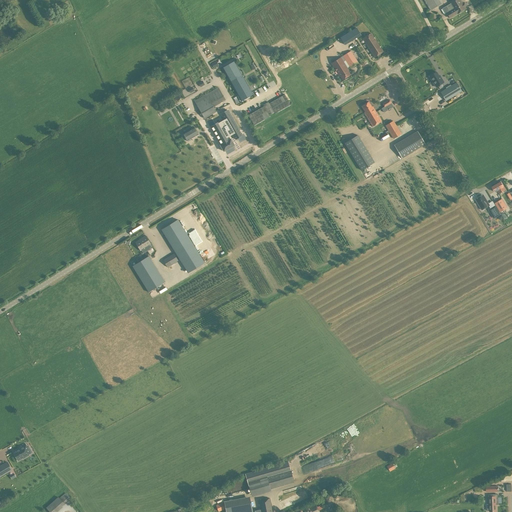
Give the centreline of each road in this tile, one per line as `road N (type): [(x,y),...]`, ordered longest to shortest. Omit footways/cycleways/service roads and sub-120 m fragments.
road 1 (unclassified): [(0,311),(395,68)]
road 2 (unclassified): [(472,189),(395,68)]
road 3 (unclassified): [(395,68),(506,0)]
